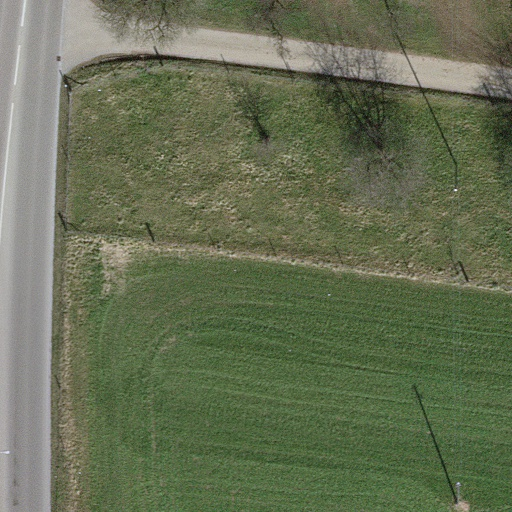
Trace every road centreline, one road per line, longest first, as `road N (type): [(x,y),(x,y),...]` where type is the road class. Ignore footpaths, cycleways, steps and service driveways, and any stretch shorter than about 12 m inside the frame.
road 1 (residential): [(24,22),(511,80)]
road 2 (tertiary): [(0,329),(24,22)]
